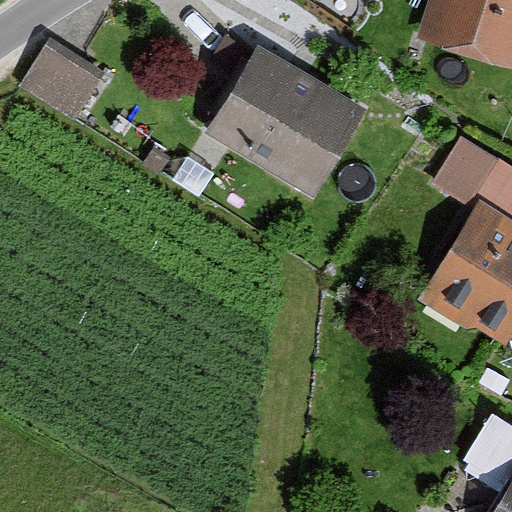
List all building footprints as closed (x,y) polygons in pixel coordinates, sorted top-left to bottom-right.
[(511,0),(432,0),(419,38),(511,70),(511,0)] [(370,109),(256,44),(204,134),(318,199),(370,109)] [(102,82),(51,47),(21,90),(72,125),(102,82)] [(435,189),(474,213),(424,296),(503,347),(509,331),(511,327),(511,169),(465,141),(435,189)] [(511,511),(511,428),(495,418),(466,463),(509,489),(494,511),(511,511)]
